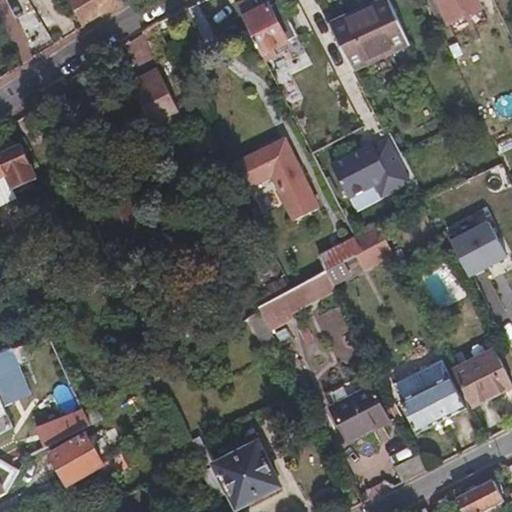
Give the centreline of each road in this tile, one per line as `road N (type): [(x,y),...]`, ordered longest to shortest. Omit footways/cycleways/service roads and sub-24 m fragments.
road 1 (tertiary): [(159,0),(0,100)]
road 2 (residential): [(511,441),(376,511)]
